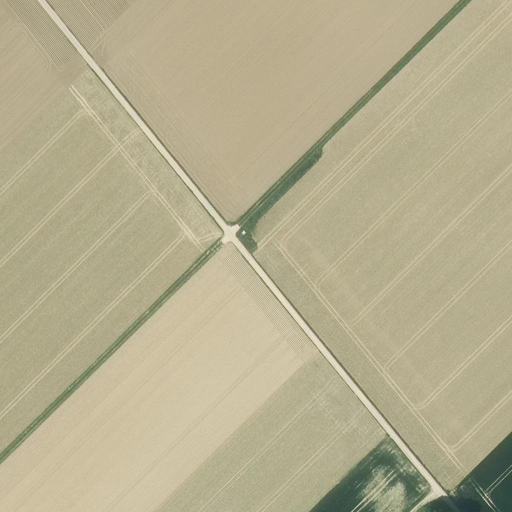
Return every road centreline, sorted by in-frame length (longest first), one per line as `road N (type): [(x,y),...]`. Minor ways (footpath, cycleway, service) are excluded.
road 1 (track): [(458,511),(41,0)]
road 2 (track): [(469,0),(0,460)]
